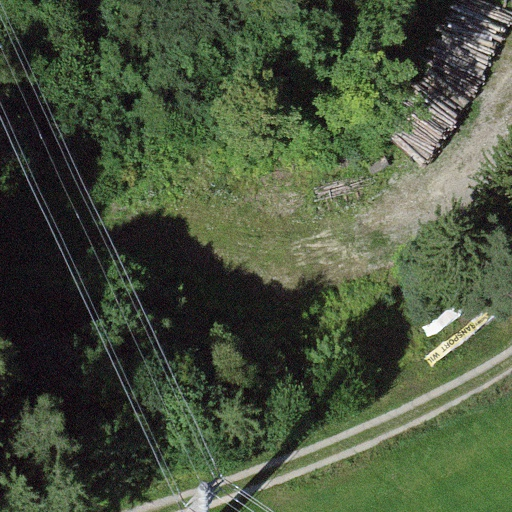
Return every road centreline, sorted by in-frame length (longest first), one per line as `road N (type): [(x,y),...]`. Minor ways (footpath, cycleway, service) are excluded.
road 1 (track): [(511,340),(455,395),(178,511)]
road 2 (track): [(511,149),(435,181),(201,210)]
